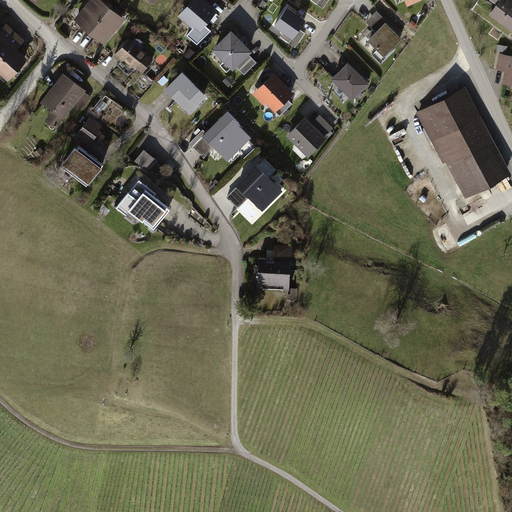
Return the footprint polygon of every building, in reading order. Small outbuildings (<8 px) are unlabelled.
[(90,30),(112,4),(108,1),(103,6),(100,4),(102,1),(100,0),(92,0),(80,15),(85,19),(85,21),(83,25),(90,30)] [(201,0),(193,0),(182,15),(200,30),(215,11),(201,0)] [(319,0),(317,3),(324,8),(329,0),(319,0)] [(492,0),(498,5),(492,13),(511,28),(511,2),(509,0),(492,0)] [(112,4),(90,30),(98,37),(100,34),(103,34),(108,37),(121,21),(120,17),(116,13),(114,15),(111,13),(116,7),(112,4)] [(288,7),(276,25),(293,37),(289,43),(296,47),(306,33),(299,28),(305,20),(288,7)] [(377,32),(370,39),(385,54),(401,38),(386,23),(382,27),(377,22),(372,26),(377,32)] [(0,48),(15,33),(8,26),(0,34),(0,48)] [(15,33),(0,48),(0,69),(1,70),(3,67),(11,74),(26,58),(14,48),(22,39),(15,33)] [(232,33),(216,49),(226,59),(225,60),(232,68),(235,65),(245,74),(258,62),(248,52),(249,50),(232,33)] [(131,42),(128,40),(116,54),(123,59),(125,57),(143,72),(153,60),(141,50),(143,47),(143,44),(143,41),(140,39),(137,38),(134,40),(131,42)] [(511,56),(500,54),(498,68),(507,70),(505,79),(511,80),(511,56)] [(348,63),(334,78),(353,97),(368,83),(348,63)] [(195,84),(183,72),(167,89),(189,111),(202,98),(204,100),(207,97),(194,84),(195,84)] [(85,90),(65,75),(44,101),(55,109),(47,120),(57,127),(73,105),(80,111),(91,97),(84,91),(85,90)] [(268,86),(260,93),(276,109),(287,98),(292,94),(274,75),(265,83),(268,86)] [(476,118),(461,90),(435,104),(436,104),(419,113),(445,162),(450,160),(468,194),(506,174),(500,163),(501,162),(477,118),(476,118)] [(287,98),(276,109),(275,110),(280,116),(293,104),(287,98)] [(108,104),(102,100),(96,109),(101,113),(108,104)] [(101,125),(91,117),(75,137),(87,146),(92,140),(85,135),(89,130),(94,133),(101,125)] [(232,130),(221,119),(204,135),(226,157),(240,144),(242,146),(245,144),(231,131),(232,130)] [(305,119),(290,134),(309,154),(325,138),(305,119)] [(193,143),(203,132),(198,127),(188,138),(193,143)] [(103,164),(80,146),(65,165),(88,183),(103,164)] [(157,159),(145,150),(137,162),(148,170),(157,159)] [(275,171),(265,160),(259,167),(257,166),(238,185),(250,197),(252,195),(265,208),(282,190),(269,177),(275,171)] [(155,229),(171,208),(146,189),(148,187),(140,180),(130,192),(129,191),(117,207),(127,215),(131,210),(155,229)] [(291,250),(267,249),(267,257),(259,257),(259,272),(257,272),(257,277),(259,277),(258,283),(284,283),(284,289),(290,289),(291,250)]
